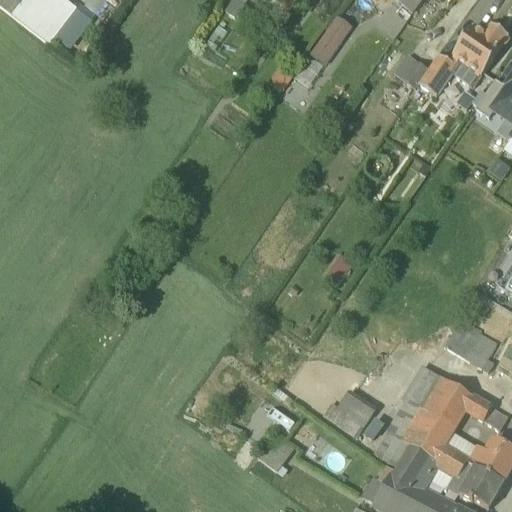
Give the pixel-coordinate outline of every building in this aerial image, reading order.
[(0,0),(0,11),(11,20),(18,10),(5,0),(0,0)] [(5,0),(18,10),(26,0),(5,0)] [(26,0),(18,10),(11,20),(49,50),(76,14),(58,0),(26,0)] [(395,0),(413,17),(428,0),(395,0)] [(229,18),(217,32),(229,42),(241,27),(229,18)] [(484,40),(472,32),(451,62),(459,68),(481,82),(508,42),(491,30),(484,40)] [(342,45),(328,36),(311,60),(325,70),(342,45)] [(448,67),(438,60),(428,75),(418,90),(436,102),(451,80),(459,68),(451,62),(448,67)] [(428,75),(417,67),(403,86),(414,94),(428,75)] [(481,82),(459,68),(451,80),(472,94),(481,82)] [(511,84),(506,93),(492,114),(511,127),(511,84)] [(492,114),(506,93),(495,86),(476,115),(487,122),(492,114)] [(501,185),(508,174),(496,166),(489,177),(501,185)] [(336,261),(322,281),(334,290),(349,270),(336,261)] [(497,348),(461,327),(445,351),(482,373),(486,365),(497,348)] [(493,368),(486,365),(482,373),(488,377),(493,368)] [(473,402),(436,380),(417,412),(429,419),(421,432),(446,447),(465,415),(473,402)] [(491,413),(473,402),(465,415),(484,427),(491,413)] [(408,407),(376,460),(396,473),(410,450),(421,432),(429,419),(417,412),(408,407)] [(344,417),(331,409),(324,420),(337,428),(344,417)] [(511,428),(511,425),(491,413),(484,427),(506,440),(511,428)] [(446,447),(421,432),(410,450),(429,462),(437,449),(442,452),(446,447)] [(295,454),(275,440),(257,464),(277,478),(295,454)] [(511,455),(493,445),(485,458),(478,454),(471,467),(503,487),(511,470),(511,455)] [(442,452),(437,449),(429,462),(433,464),(430,468),(436,471),(456,483),(466,467),(442,452)] [(429,462),(410,450),(396,473),(391,481),(413,492),(420,496),(428,484),(434,474),(436,471),(430,468),(433,464),(429,462)] [(458,488),(453,484),(448,491),(460,498),(475,471),(470,469),(458,488)] [(460,498),(458,501),(472,508),(474,505),(485,511),(488,511),(503,487),(475,471),(460,498)] [(453,484),(434,474),(428,484),(446,495),(448,491),(453,484)] [(401,511),(413,492),(391,481),(386,490),(375,508),(382,511),(401,511)] [(386,490),(374,483),(362,502),(375,508),(386,490)] [(413,492),(401,511),(417,511),(424,498),(420,496),(413,492)] [(450,511),(424,498),(417,511),(450,511)]
